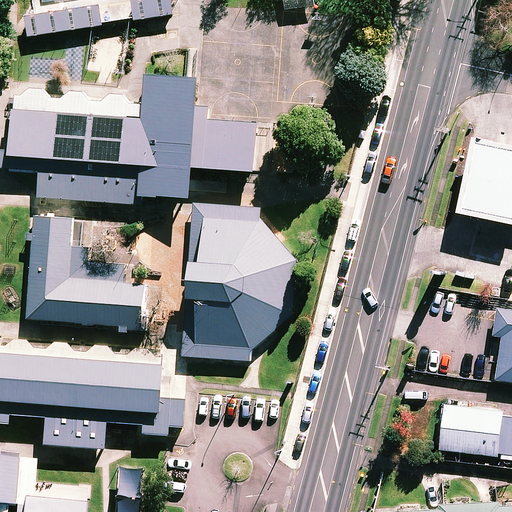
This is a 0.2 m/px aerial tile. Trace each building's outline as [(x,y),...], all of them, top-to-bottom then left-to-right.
[(174,15),(171,0),(33,0),(37,35),(104,27),(103,23),(174,15)] [(316,8),(315,0),(287,0),(288,9),(316,8)] [(202,120),(204,79),(100,72),(99,84),(71,82),(71,92),(19,89),(16,152),(5,151),(4,167),(44,170),(42,198),(143,204),(143,194),(196,197),(198,167),(258,171),(261,123),(202,120)] [(262,208),(198,205),(194,268),(196,268),(195,301),(190,301),(186,357),(253,360),(254,351),(296,314),(299,259),(291,251),(266,222),(262,208)] [(80,210),(41,207),(33,310),(148,319),(151,277),(75,271),(80,210)] [(511,310),(499,308),(495,335),(504,336),(497,380),(511,381),(511,310)] [(107,348),(0,340),(0,401),(144,412),(148,352),(107,348)] [(511,414),(505,414),(505,410),(446,404),(441,451),(511,458),(511,414)] [(17,448),(0,446),(0,492),(13,494),(17,448)] [(77,511),(79,489),(27,485),(24,511),(77,511)] [(511,511),(511,504),(500,505),(500,503),(444,504),(444,509),(392,510),(391,511),(511,511)]
